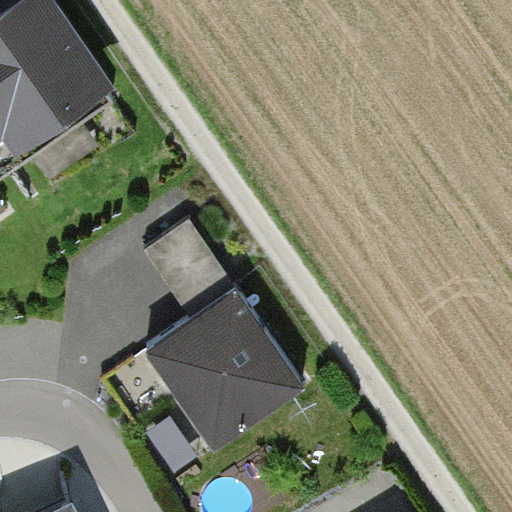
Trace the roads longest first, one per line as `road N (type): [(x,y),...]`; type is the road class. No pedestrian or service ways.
road 1 (track): [(103,0),(458,511)]
road 2 (residential): [(152,511),(122,458),(96,432),(37,411),(0,409)]
